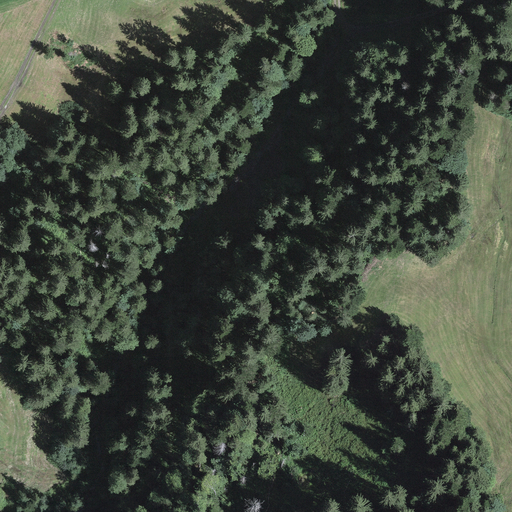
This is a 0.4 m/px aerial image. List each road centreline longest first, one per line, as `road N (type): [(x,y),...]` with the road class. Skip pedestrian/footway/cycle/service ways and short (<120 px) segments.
road 1 (track): [(338,0),(341,21),(355,30),(468,0)]
road 2 (track): [(54,0),(0,123)]
